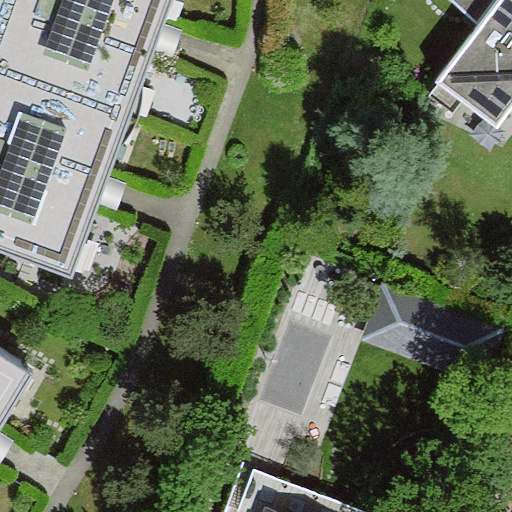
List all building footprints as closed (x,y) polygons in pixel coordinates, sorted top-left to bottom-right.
[(171,0),(2,0),(0,6),(0,244),(73,271),(171,0)] [(511,0),(491,0),(478,19),(436,73),(499,121),(511,104),(511,0)] [(456,0),(478,19),(491,0),(456,0)] [(484,381),(503,328),(389,287),(370,339),(484,381)] [(0,433),(36,375),(0,353),(0,433)]
